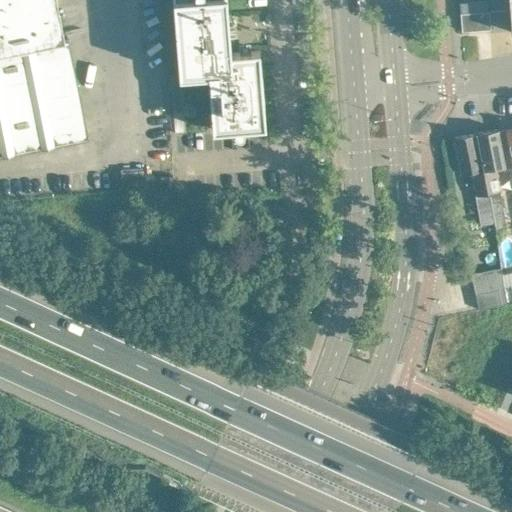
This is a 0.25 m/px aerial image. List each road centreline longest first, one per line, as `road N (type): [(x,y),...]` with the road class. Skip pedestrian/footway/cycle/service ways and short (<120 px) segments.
road 1 (motorway): [(462,511),(0,301)]
road 2 (tertiary): [(315,511),(373,390),(390,332),(402,252),(396,84)]
road 3 (tertiary): [(359,87),(364,248),(352,319),(272,511)]
road 4 (motorway): [(0,358),(340,511)]
